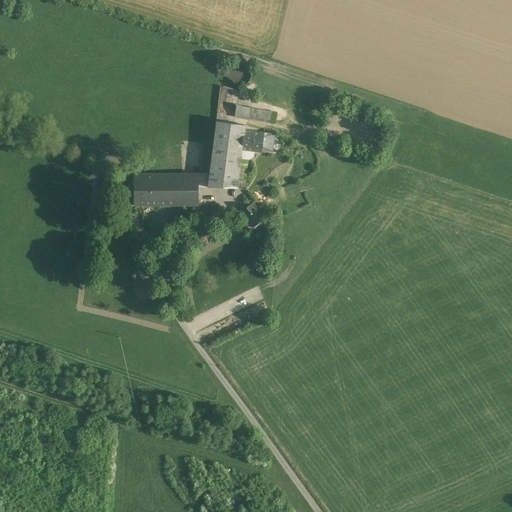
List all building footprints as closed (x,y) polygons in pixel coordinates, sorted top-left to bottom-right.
[(250,79),(251,75),(250,70),(247,66),(243,64),(239,63),(234,64),(230,67),(228,70),(227,75),(228,80),(231,84),(235,86),(239,87),(244,86),(248,83),(250,79)] [(277,113),(236,105),(234,117),(274,124),(277,113)] [(245,125),(216,121),(209,176),(209,187),(237,187),(237,185),(241,159),(242,150),(244,130),(245,130),(245,125)] [(275,134),(245,130),(244,130),(242,150),(262,152),(262,150),(272,151),(275,134)] [(248,160),(241,159),(237,185),(244,186),(248,160)] [(144,174),(134,174),(135,205),(144,205),(144,174)] [(198,174),(144,174),(144,205),(198,205),(198,186),(198,174)] [(209,176),(198,174),(198,186),(209,187),(209,176)] [(264,217),(253,203),(240,214),(251,227),(264,217)]
